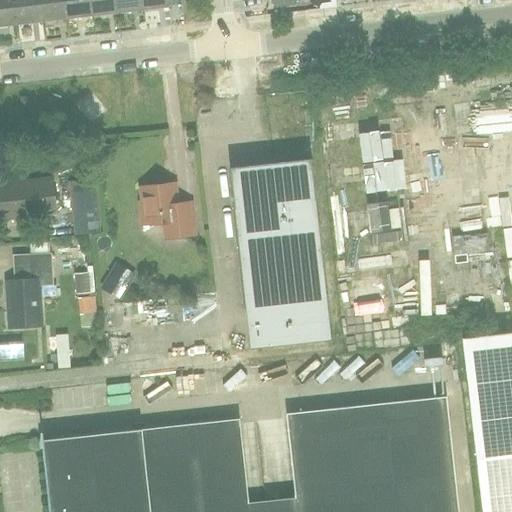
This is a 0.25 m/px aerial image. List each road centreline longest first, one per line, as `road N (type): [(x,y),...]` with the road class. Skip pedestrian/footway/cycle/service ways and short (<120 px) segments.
road 1 (residential): [(227,48),(511,15)]
road 2 (residential): [(0,76),(227,48)]
